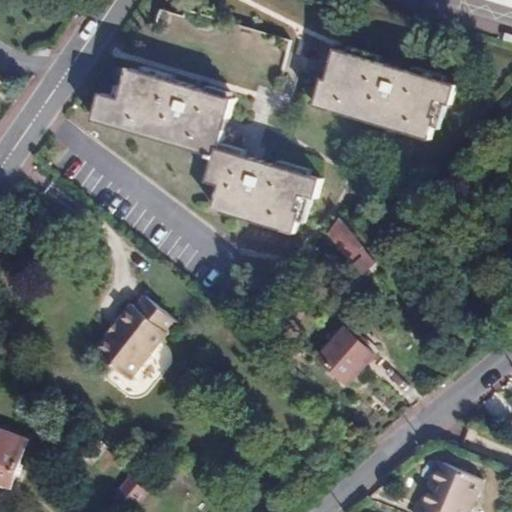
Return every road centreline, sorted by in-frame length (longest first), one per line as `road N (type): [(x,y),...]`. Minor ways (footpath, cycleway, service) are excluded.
road 1 (residential): [(324,511),(511,354)]
road 2 (residential): [(0,165),(118,0)]
